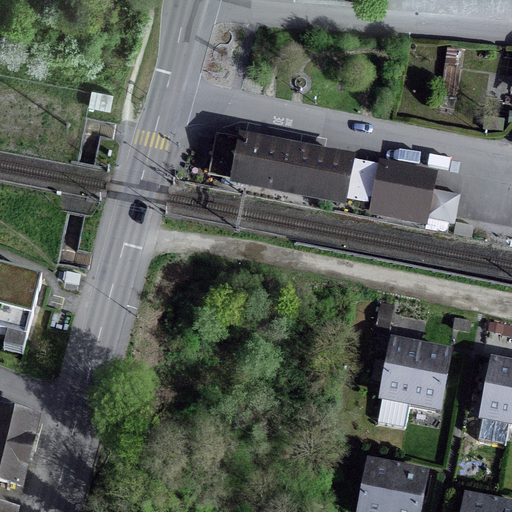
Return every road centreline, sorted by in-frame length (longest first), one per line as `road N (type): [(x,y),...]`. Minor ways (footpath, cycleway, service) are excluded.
road 1 (residential): [(162,95),(511,161)]
road 2 (secondary): [(162,95),(77,416)]
road 3 (residential): [(188,5),(511,32)]
